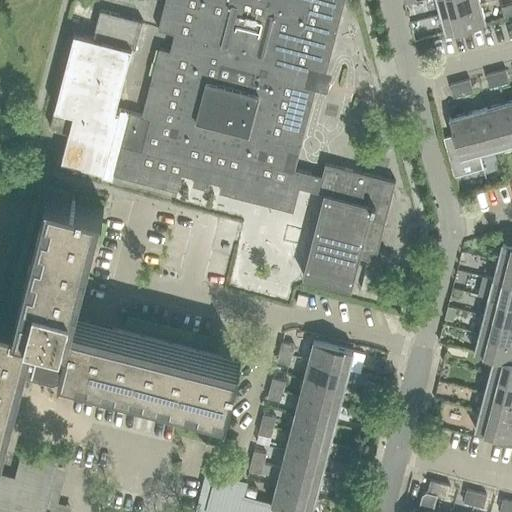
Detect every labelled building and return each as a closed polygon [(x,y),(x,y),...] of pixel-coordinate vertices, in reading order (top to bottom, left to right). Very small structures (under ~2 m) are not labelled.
[(74,32),(50,127),(69,132),(62,160),(104,171),(105,166),(115,168),(113,174),(123,176),(176,190),(176,191),(177,191),(181,173),(194,177),(192,184),(206,188),(208,180),(221,184),(219,191),(233,195),(235,187),(243,189),(241,197),(292,210),(292,211),(293,211),(299,187),(324,194),(302,276),(303,277),(351,289),(359,257),(366,259),(375,261),(395,181),(352,169),(344,167),(345,167),(325,162),(322,175),(321,175),(311,172),(294,167),(297,155),(314,88),(315,88),(297,83),(299,75),(306,77),(309,68),(326,72),(326,71),(325,71),(343,0),(165,0),(159,28),(158,28),(158,29),(175,33),(173,43),(180,44),(179,52),(159,48),(159,49),(160,49),(145,116),(116,108),(131,49),(135,50),(143,21),(100,10),(93,37),(74,32)] [(436,0),(441,15),(480,4),(479,0),(436,0)] [(446,33),(485,22),(480,4),(441,15),(446,33)] [(511,4),(501,7),(504,17),(511,14),(511,4)] [(506,69),(495,72),(499,85),(510,82),(506,69)] [(499,85),(495,72),(487,75),(490,87),(499,85)] [(470,79),(460,82),(464,94),(473,92),(470,79)] [(464,94),(460,82),(450,85),(454,97),(464,94)] [(511,133),(504,103),(486,108),(496,148),(511,143),(511,133)] [(486,108),(468,113),(478,153),(496,148),(486,108)] [(468,113),(449,118),(460,158),(478,153),(468,113)] [(112,180),(112,182),(121,184),(123,177),(123,176),(113,174),(112,180)] [(0,468),(0,464),(17,396),(23,374),(36,377),(48,380),(58,375),(59,372),(60,372),(60,371),(225,413),(225,414),(226,415),(240,359),(239,359),(239,360),(75,318),(75,317),(73,316),(102,208),(103,208),(103,207),(47,193),(47,194),(50,194),(16,325),(0,321),(0,468)] [(511,244),(502,242),(498,260),(511,264),(511,244)] [(511,264),(498,260),(493,278),(493,279),(511,283),(511,264)] [(360,290),(362,290),(376,294),(381,275),(365,271),(360,290)] [(511,303),(511,283),(493,279),(493,278),(482,275),(477,295),(488,298),(488,297),(511,303)] [(305,305),(308,295),(298,293),(296,303),(305,305)] [(488,298),(484,315),(511,322),(511,303),(488,297),(488,298)] [(511,322),(484,315),(479,333),(511,341),(511,322)] [(511,341),(479,333),(474,352),(494,357),(494,356),(511,360),(511,341)] [(313,340),(309,359),(348,369),(353,351),(313,340)] [(294,345),(282,342),(281,342),(279,351),(291,355),(294,345)] [(279,351),(276,362),(289,365),(291,355),(279,351)] [(511,360),(494,356),(494,357),(489,374),(511,380),(511,360)] [(309,359),(304,377),(344,387),(348,369),(309,359)] [(511,380),(489,374),(485,393),(511,399),(511,380)] [(304,377),(299,395),(339,406),(344,387),(304,377)] [(272,378),(269,388),(282,391),(284,381),(272,378)] [(282,391),(269,388),(267,398),(279,401),(282,391)] [(511,399),(485,393),(480,411),(511,419),(511,399)] [(299,395),(295,413),(334,424),(339,406),(299,395)] [(511,438),(511,419),(480,411),(475,429),(511,438)] [(295,413),(290,432),(330,442),(334,424),(295,413)] [(275,417),(263,414),(260,424),(273,427),(275,417)] [(273,427),(260,424),(257,434),(270,437),(273,427)] [(290,432),(285,450),(325,460),(330,442),(290,432)] [(50,511),(44,510),(56,464),(58,457),(24,448),(16,479),(0,474),(0,511),(50,511)] [(266,453),(253,450),(251,460),(263,463),(266,453)] [(285,450),(281,468),(320,478),(325,460),(285,450)] [(263,463),(251,460),(248,470),(261,473),(263,463)] [(216,475),(237,481),(238,475),(240,469),(210,461),(196,511),(220,511),(207,508),(216,475)] [(281,468),(276,486),(315,496),(320,478),(281,468)] [(283,511),(285,509),(269,505),(269,504),(254,500),(241,497),(244,486),(245,483),(237,481),(216,475),(207,508),(220,511),(283,511)] [(430,480),(427,493),(437,495),(440,483),(430,480)] [(440,483),(437,495),(446,498),(450,485),(440,483)] [(254,500),(257,490),(244,486),(241,497),(254,500)] [(271,505),(299,511),(311,511),(315,496),(276,486),(271,505)] [(466,490),(463,502),(473,505),(476,492),(466,490)] [(413,509),(412,511),(432,511),(437,495),(427,493),(425,492),(422,495),(418,510),(413,509)] [(476,492),(473,505),(483,507),(486,495),(476,492)] [(511,501),(502,499),(499,511),(500,511),(509,511),(511,503),(511,501)]
